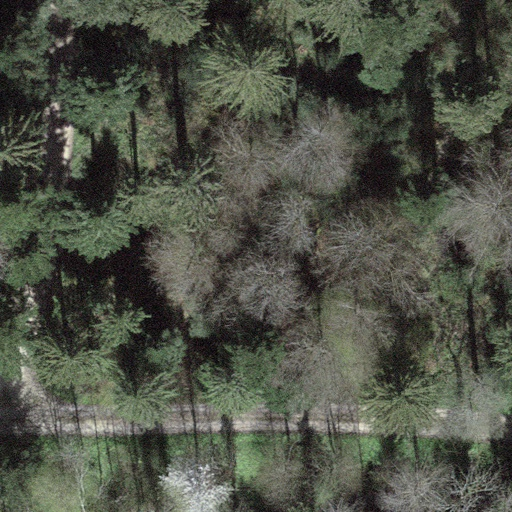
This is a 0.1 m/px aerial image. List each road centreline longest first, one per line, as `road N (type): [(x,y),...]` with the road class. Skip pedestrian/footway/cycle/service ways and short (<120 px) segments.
road 1 (track): [(511,431),(316,417),(0,423)]
road 2 (track): [(0,375),(46,261),(57,0)]
